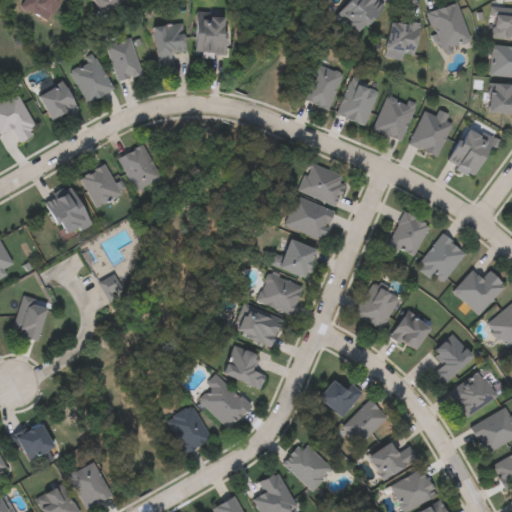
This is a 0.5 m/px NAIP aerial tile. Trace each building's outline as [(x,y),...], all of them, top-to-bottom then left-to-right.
[(57,0),(47,20),(19,7),(22,0),(57,0)] [(94,14),(87,0),(123,0),(124,1),(94,14)] [(349,34),(330,12),(343,0),(373,0),(380,7),(349,34)] [(424,11),(455,1),(468,42),(437,52),(424,11)] [(511,7),(511,39),(490,39),(491,7),(511,7)] [(219,16),(219,55),(191,55),(191,16),(219,16)] [(413,21),(413,54),(383,54),(383,21),(413,21)] [(182,51),(166,53),(168,66),(152,67),(147,27),(179,23),(182,51)] [(137,74),(113,80),(105,43),(129,38),(137,74)] [(511,76),(487,75),(489,45),(511,46),(511,76)] [(83,102),(68,68),(95,55),(110,90),(83,102)] [(338,73),(326,110),(298,101),(311,64),(338,73)] [(36,95),(60,80),(77,106),(53,121),(36,95)] [(333,117),(345,81),(374,90),(362,126),(333,117)] [(511,99),(510,114),(484,112),(486,82),(511,84),(511,99)] [(0,132),(0,99),(15,92),(36,132),(17,142),(10,127),(0,132)] [(399,141),(370,131),(383,94),(412,104),(399,141)] [(405,145),(420,111),(449,124),(434,158),(405,145)] [(444,164),(462,125),(490,138),(472,177),(444,164)] [(116,157),(142,143),(159,176),(134,190),(116,157)] [(94,207),(78,177),(103,163),(119,193),(94,207)] [(307,164),(345,179),(335,205),(297,191),(307,164)] [(42,204),(69,188),(91,225),(64,241),(42,204)] [(320,240),(281,223),(294,195),(332,212),(320,240)] [(382,249),(401,211),(427,224),(411,256),(397,249),(394,255),(382,249)] [(414,266),(439,233),(463,251),(438,285),(414,266)] [(305,276),(269,264),(273,252),(282,255),(288,238),(315,247),(305,276)] [(0,244),(11,263),(0,269),(0,244)] [(475,314),(449,290),(469,269),(478,278),(486,269),(503,284),(475,314)] [(300,286),(288,314),(254,299),(266,271),(300,286)] [(378,329),(350,313),(368,281),(396,297),(378,329)] [(20,297),(46,306),(35,341),(18,335),(19,330),(10,328),(20,297)] [(511,341),(506,348),(484,326),(510,299),(511,300),(511,341)] [(234,332),(244,305),(281,319),(271,346),(234,332)] [(412,351),(387,335),(404,310),(428,326),(412,351)] [(439,383),(430,372),(439,365),(428,351),(451,334),(471,359),(439,383)] [(252,369),(263,373),(258,388),(221,373),(233,344),(258,353),(252,369)] [(445,391),(475,370),(494,396),(463,417),(445,391)] [(194,397),(216,375),(248,407),(226,429),(194,397)] [(316,398),(332,379),(343,388),(347,383),(359,392),(340,417),(316,398)] [(384,417),(358,443),(340,425),(367,399),(384,417)] [(208,442),(179,453),(166,417),(194,406),(208,442)] [(468,425),(504,407),(511,422),(511,437),(481,453),(468,425)] [(9,437),(39,420),(53,446),(26,461),(18,447),(15,449),(9,437)] [(329,468),(309,490),(280,463),(300,441),(329,468)] [(365,456),(389,442),(394,451),(406,445),(414,459),(379,479),(365,456)] [(511,455),(511,488),(506,492),(492,468),(511,455)] [(68,473),(93,462),(108,497),(83,508),(68,473)] [(387,487),(418,468),(433,492),(402,511),(387,487)] [(295,507),(285,511),(257,511),(249,498),(260,492),(255,483),(275,471),(295,507)] [(42,511),(35,496),(63,483),(75,511),(42,511)] [(0,511),(0,496),(9,511),(0,511)] [(240,511),(213,511),(211,507),(233,496),(240,511)] [(413,511),(438,499),(445,511),(413,511)]
